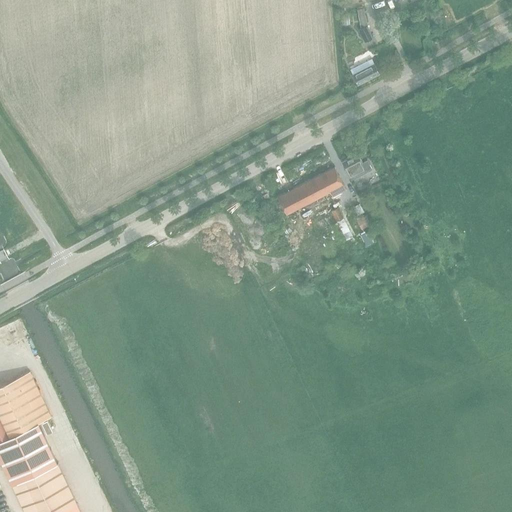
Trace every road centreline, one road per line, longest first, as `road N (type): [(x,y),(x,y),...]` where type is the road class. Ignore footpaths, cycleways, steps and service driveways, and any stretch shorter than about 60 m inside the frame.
road 1 (unclassified): [(67,269),(511,30)]
road 2 (unknown): [(256,169),(289,214),(337,195),(353,178),(327,131)]
road 3 (unclassified): [(0,160),(67,269)]
